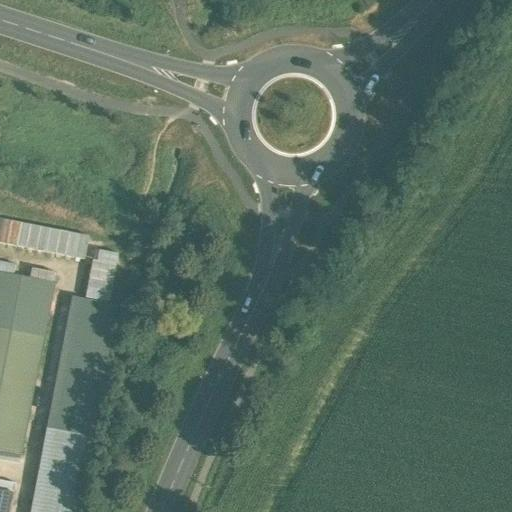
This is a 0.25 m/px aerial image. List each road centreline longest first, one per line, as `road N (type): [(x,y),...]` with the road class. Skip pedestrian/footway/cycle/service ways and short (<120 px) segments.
road 1 (secondary): [(173,511),(260,277),(280,211),(282,170)]
road 2 (secondary): [(239,101),(0,21)]
road 3 (secondary): [(282,170),(313,167),(338,148),(348,104),(333,76)]
road 4 (secondary): [(333,76),(370,58),(428,0)]
